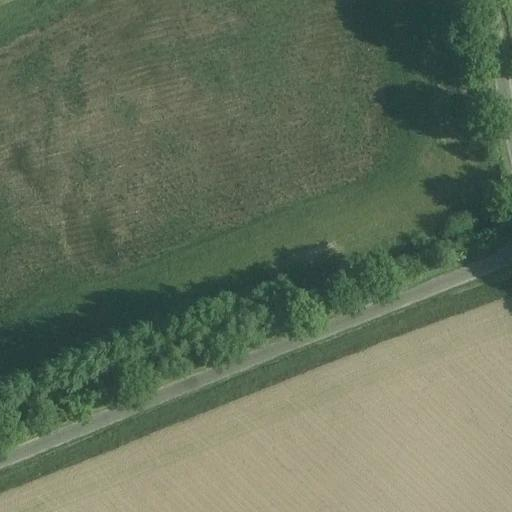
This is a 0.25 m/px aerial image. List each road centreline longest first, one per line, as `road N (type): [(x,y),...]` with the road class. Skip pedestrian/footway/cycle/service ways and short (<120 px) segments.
road 1 (unclassified): [(511,260),(0,462)]
road 2 (unclassified): [(511,125),(488,0)]
